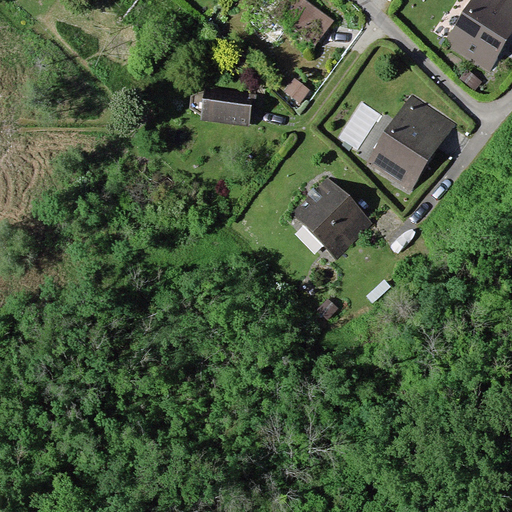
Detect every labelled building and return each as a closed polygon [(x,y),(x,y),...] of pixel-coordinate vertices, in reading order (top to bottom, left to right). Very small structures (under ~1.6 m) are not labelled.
[(284,0),(272,16),(288,29),(316,49),(319,44),(334,24),(300,0),(284,0)] [(511,0),(475,0),(447,44),(491,73),(511,41),(511,0)] [(467,72),(459,82),(472,93),(481,83),(467,72)] [(295,82),(286,94),(300,105),(309,92),(295,82)] [(254,97),(205,91),(202,118),(202,123),(250,129),(251,118),(254,97)] [(454,123),(412,97),(395,123),(371,162),(413,188),(436,151),(452,126),(454,123)] [(374,222),(328,179),(293,217),(342,263),(377,225),(374,222)] [(328,302),(319,313),(328,321),(338,311),(328,302)]
